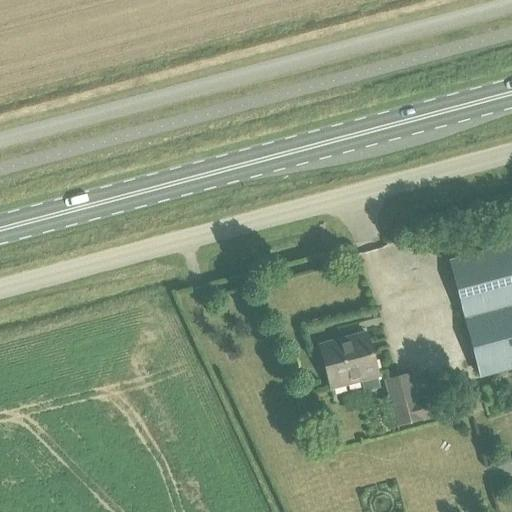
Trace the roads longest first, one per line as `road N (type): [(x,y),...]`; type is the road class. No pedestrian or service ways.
road 1 (primary): [(0,230),(511,94)]
road 2 (unclassified): [(511,4),(0,140)]
road 3 (unclassified): [(0,286),(511,152)]
